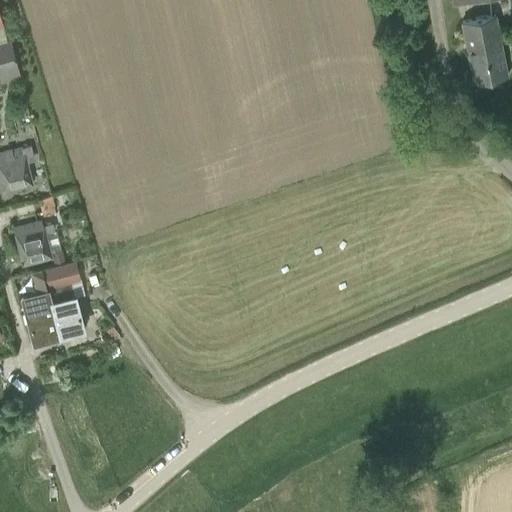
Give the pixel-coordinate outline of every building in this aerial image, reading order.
[(0,28),(4,27),(2,20),(10,18),(7,6),(0,7),(0,28)] [(494,14),(461,21),(473,83),(506,76),(494,14)] [(0,72),(18,67),(11,42),(0,45),(0,72)] [(0,153),(0,191),(33,184),(28,160),(34,159),(30,146),(0,153)] [(39,199),(43,215),(55,212),(51,197),(39,199)] [(24,262),(53,255),(45,225),(44,226),(42,221),(14,228),(24,262)] [(75,261),(43,269),(45,276),(58,335),(83,329),(75,296),(70,276),(78,274),(75,261)] [(42,269),(32,272),(36,292),(22,296),(34,341),(58,335),(45,276),(43,269),(42,269)]
